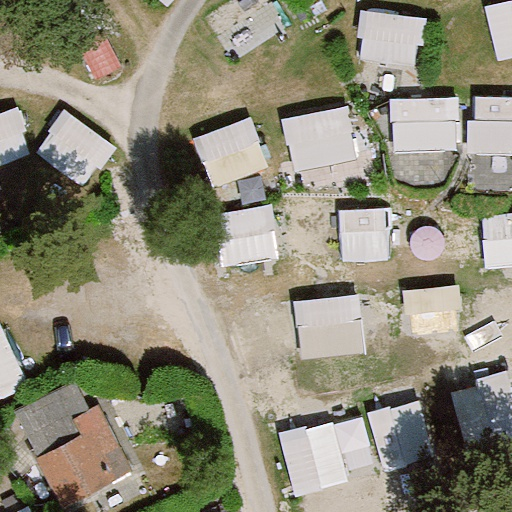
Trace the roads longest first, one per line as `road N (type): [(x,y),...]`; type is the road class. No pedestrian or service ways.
road 1 (residential): [(143,124),(164,235),(242,434),(257,511)]
road 2 (residential): [(0,67),(77,90),(143,124)]
road 3 (residential): [(189,0),(153,69),(143,124)]
